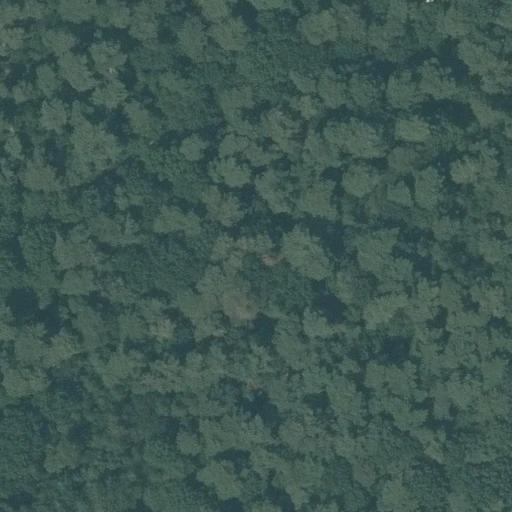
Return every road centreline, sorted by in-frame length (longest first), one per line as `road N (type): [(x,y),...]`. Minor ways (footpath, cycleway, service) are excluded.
road 1 (track): [(511,460),(168,127)]
road 2 (track): [(168,127),(288,0)]
